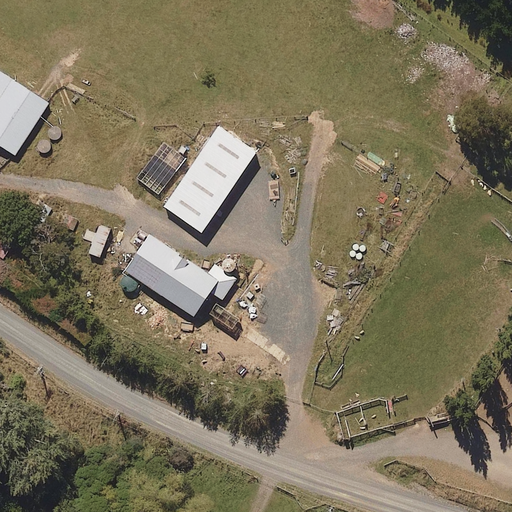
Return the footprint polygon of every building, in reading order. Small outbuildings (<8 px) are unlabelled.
[(47,105),(0,74),(0,149),(13,158),(47,105)] [(64,133),(49,124),(33,149),(48,158),(64,133)] [(257,150),(220,125),(165,205),(203,230),(257,150)] [(184,160),(164,145),(138,180),(157,195),(184,160)] [(0,246),(8,233),(0,228),(0,246)] [(139,284),(157,296),(149,309),(160,317),(169,303),(193,319),(209,293),(222,301),(241,271),(220,257),(208,276),(148,237),(124,274),(118,284),(133,293),(139,284)] [(298,289),(278,275),(254,309),(274,323),(298,289)] [(430,435),(425,424),(351,458),(357,469),(430,435)]
